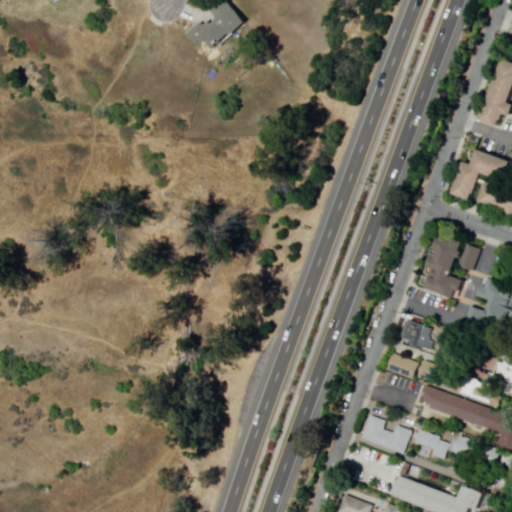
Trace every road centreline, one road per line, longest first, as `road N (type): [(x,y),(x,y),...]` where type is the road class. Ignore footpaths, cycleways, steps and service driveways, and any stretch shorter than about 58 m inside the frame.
road 1 (residential): [(313,511),(506,0)]
road 2 (motorway): [(266,511),(455,0)]
road 3 (motorway): [(413,0),(227,511)]
road 4 (track): [(0,320),(10,319),(21,252),(71,192),(96,140),(162,137),(166,4)]
